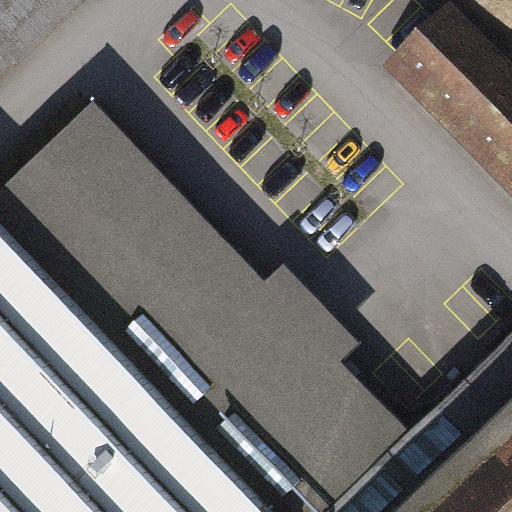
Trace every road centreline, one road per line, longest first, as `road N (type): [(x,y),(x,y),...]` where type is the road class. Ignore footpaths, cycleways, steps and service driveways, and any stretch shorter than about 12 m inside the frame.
road 1 (residential): [(511,273),(236,16),(190,0)]
road 2 (residential): [(147,0),(100,18),(0,112)]
